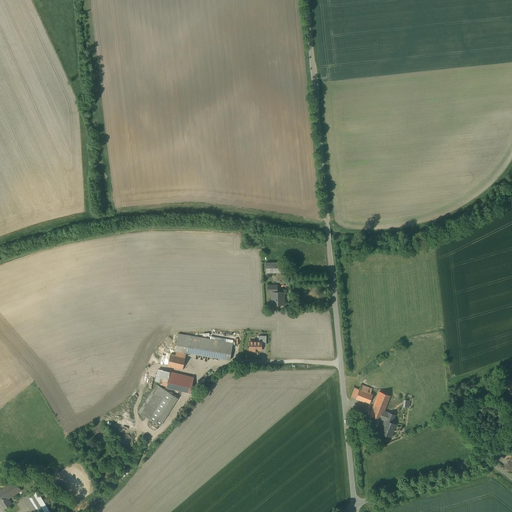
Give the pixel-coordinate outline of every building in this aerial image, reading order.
[(265,264),(265,274),(283,274),(282,263),(265,264)] [(276,286),(268,286),(268,294),(271,294),(272,306),(283,306),(283,293),(276,293),(276,286)] [(207,340),(179,335),(176,352),(186,354),(229,361),(233,341),(208,337),(207,340)] [(175,355),(159,351),(156,364),(182,370),(186,354),(176,352),(175,355)] [(189,393),(193,379),(163,371),(159,385),(189,393)] [(373,390),(362,385),(359,391),(354,389),(350,398),(367,405),(373,390)] [(178,400),(158,387),(140,415),(160,428),(178,400)] [(389,396),(379,392),(369,416),(380,420),(383,411),(389,396)] [(392,424),(395,415),(383,411),(380,420),(383,421),(378,434),(391,439),(396,425),(392,424)] [(0,490),(0,511),(12,504),(9,499),(21,492),(15,482),(0,490)] [(48,511),(35,490),(21,498),(28,511),(48,511)]
